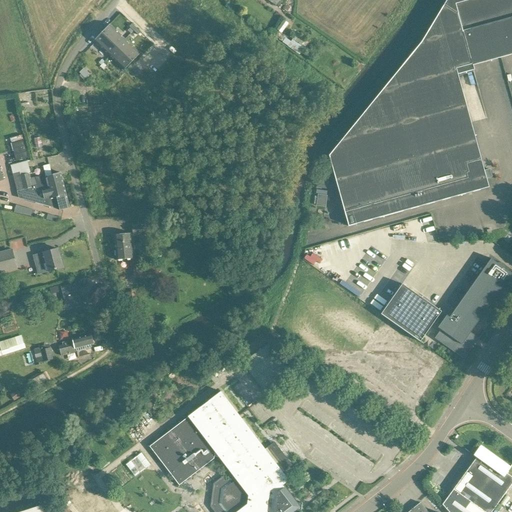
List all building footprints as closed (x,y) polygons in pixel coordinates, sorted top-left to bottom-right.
[(461,66),(463,73),(473,70),(472,65),(511,54),(511,0),(445,0),(421,42),(382,90),(417,79),(455,68),(461,66)] [(281,33),(288,24),(284,21),(277,30),(281,33)] [(140,54),(109,24),(93,41),(124,70),(140,54)] [(274,36),(283,42),(282,43),(299,55),(304,48),(292,40),(291,42),(285,38),(286,37),(278,32),(274,36)] [(457,75),(463,73),(461,66),(455,68),(417,79),(382,90),(329,155),(328,155),(335,180),(348,226),(489,187),(457,75)] [(92,92),(91,104),(103,104),(103,92),(92,92)] [(103,92),(103,104),(114,104),(115,92),(103,92)] [(115,92),(114,104),(126,105),(126,93),(115,92)] [(126,93),(126,105),(137,105),(138,93),(126,93)] [(88,119),(88,108),(77,108),(77,123),(85,123),(85,119),(88,119)] [(24,139),(21,139),(20,138),(16,139),(22,161),(29,159),(24,139)] [(38,190),(63,183),(61,173),(45,176),(45,174),(35,177),(37,185),(31,187),(30,183),(31,183),(28,173),(15,176),(19,190),(25,189),(37,185),(38,190)] [(43,200),(66,194),(63,183),(38,190),(37,185),(25,189),(24,189),(27,199),(44,204),(43,200)] [(60,210),(69,208),(66,194),(43,200),(44,204),(59,208),(60,210)] [(133,234),(143,233),(143,226),(132,227),(133,234)] [(116,260),(126,259),(133,258),(130,233),(114,235),(116,260)] [(48,271),(53,270),(63,267),(58,249),(43,253),(33,256),(35,262),(45,260),(48,271)] [(0,271),(16,268),(12,250),(0,253),(0,271)] [(449,317),(402,284),(381,314),(420,342),(437,317),(443,320),(437,327),(440,329),(434,338),(464,359),(475,344),(466,338),(511,273),(505,269),(505,267),(505,265),(504,264),(502,263),(501,263),(500,262),(499,262),(498,262),(497,262),(491,258),(449,317)] [(135,277),(154,276),(153,267),(134,268),(135,277)] [(79,296),(64,300),(66,309),(82,305),(79,296)] [(22,334),(0,340),(0,354),(26,347),(22,334)] [(93,353),(90,345),(93,344),(91,334),(81,336),(72,339),(73,343),(67,345),(67,344),(59,346),(61,355),(76,352),(78,357),(93,353)] [(351,388),(369,363),(333,338),(315,362),(351,388)] [(269,343),(242,363),(267,395),(293,376),(269,343)] [(34,349),(36,363),(53,359),(51,347),(41,349),(41,348),(34,349)] [(42,373),(31,380),(36,387),(47,380),(42,373)] [(297,501),(284,484),(289,480),(283,472),(292,465),(274,442),(265,450),(221,391),(188,417),(149,446),(179,486),(218,456),(236,480),(223,490),(221,504),(227,511),(294,511),(295,511),(293,508),(294,504),(297,501)] [(510,467),(480,445),(473,455),(476,457),(442,504),(448,511),(490,511),(511,483),(511,477),(506,473),(510,467)] [(427,511),(420,502),(408,511),(427,511)]
